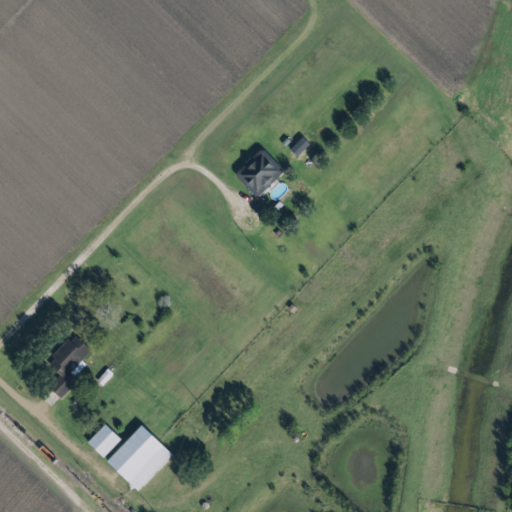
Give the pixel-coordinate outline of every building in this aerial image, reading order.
[(292,150),(300,156),(311,142),(302,136),(292,150)] [(261,197),(286,170),(263,147),(237,174),(261,197)] [(72,371),(94,350),(79,334),(51,360),(64,374),(51,386),(62,397),(81,380),(72,371)] [(90,441),(105,458),(125,440),(109,423),(90,441)] [(141,491),(176,453),(145,424),(110,461),(141,491)]
